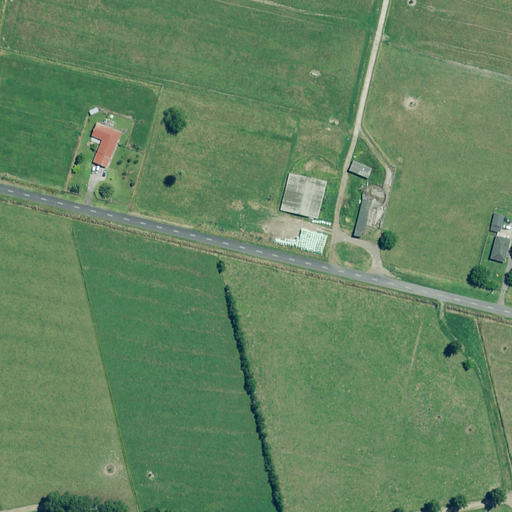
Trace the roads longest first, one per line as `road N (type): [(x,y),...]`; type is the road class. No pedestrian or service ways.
road 1 (tertiary): [(0,188),(511,312)]
road 2 (track): [(373,279),(379,251),(334,238),(388,0)]
